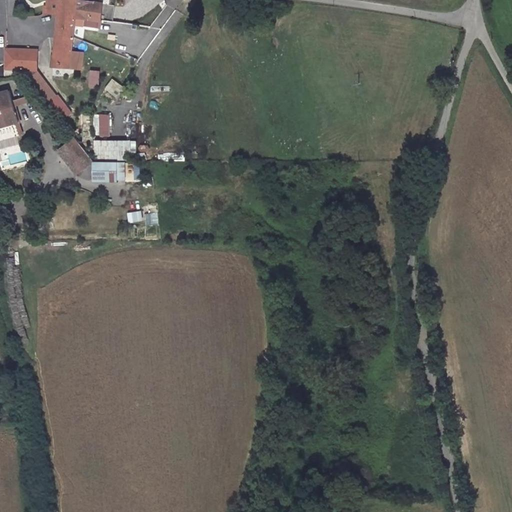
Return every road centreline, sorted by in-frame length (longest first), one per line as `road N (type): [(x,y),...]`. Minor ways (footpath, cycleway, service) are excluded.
road 1 (residential): [(459,511),(411,271),(418,202),(478,26)]
road 2 (unclassified): [(324,0),(450,19),(471,15)]
